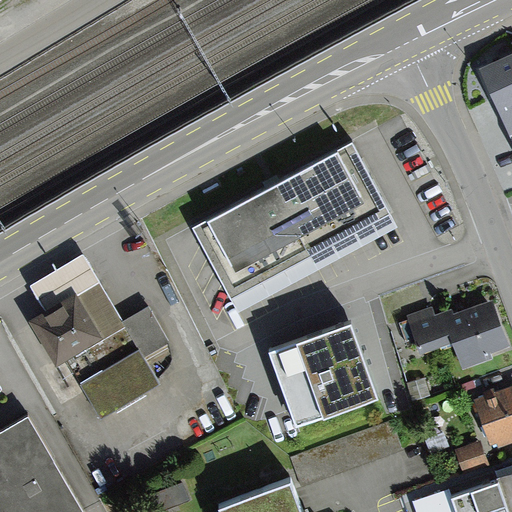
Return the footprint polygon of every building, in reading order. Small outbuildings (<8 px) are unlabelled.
[(511,54),(480,70),(511,139),(511,54)] [(350,146),(194,229),(231,298),(387,214),(350,146)] [(80,256),(27,284),(43,314),(29,322),(51,362),(64,356),(96,415),(153,384),(142,363),(165,350),(142,306),(115,320),(80,256)] [(503,346),(488,305),(453,318),(450,311),(433,318),(429,307),(405,316),(418,351),(449,340),(457,363),(503,346)] [(374,393),(347,321),(270,349),(297,422),(374,393)] [(511,387),(473,401),(488,443),(511,434),(511,387)] [(84,511),(29,416),(0,432),(0,511),(84,511)] [(392,421),(291,458),(302,487),(402,450),(392,421)] [(221,504),(224,511),(303,511),(290,477),(221,504)] [(508,511),(497,478),(451,493),(457,511),(508,511)]
